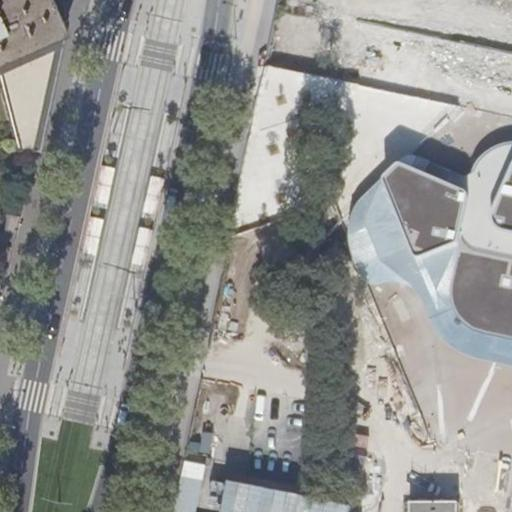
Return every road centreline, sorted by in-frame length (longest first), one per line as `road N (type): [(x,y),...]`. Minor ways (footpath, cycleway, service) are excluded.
road 1 (primary): [(106,511),(220,0)]
road 2 (primary): [(122,0),(33,394),(16,511)]
